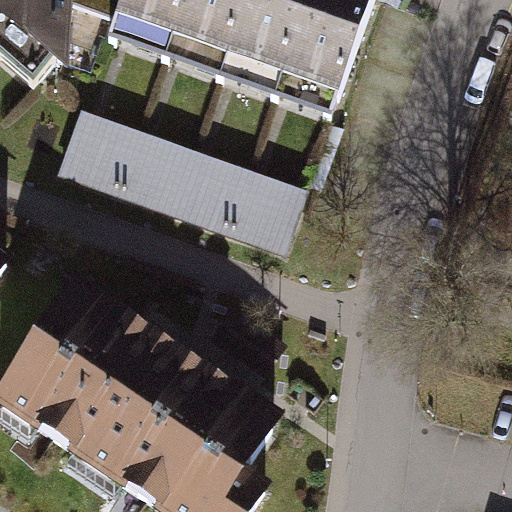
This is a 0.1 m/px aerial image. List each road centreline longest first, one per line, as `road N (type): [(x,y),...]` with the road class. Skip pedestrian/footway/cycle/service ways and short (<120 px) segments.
road 1 (residential): [(395,331),(0,194)]
road 2 (residential): [(488,0),(444,119),(395,331)]
road 3 (residential): [(395,331),(372,511)]
